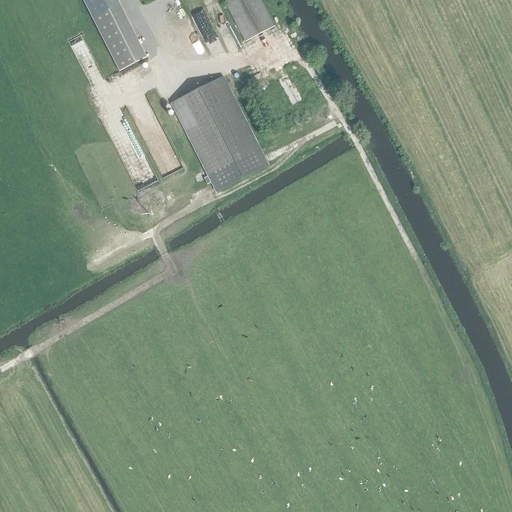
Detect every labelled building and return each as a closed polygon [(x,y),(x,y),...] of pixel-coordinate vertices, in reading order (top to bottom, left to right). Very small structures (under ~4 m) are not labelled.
[(116,0),(101,0),(87,8),(119,70),(146,56),(116,0)] [(222,0),(245,43),(275,27),(260,0),(222,0)] [(92,56),(83,36),(71,42),(80,61),(92,56)] [(289,120),(315,106),(313,103),(315,102),(294,62),(266,78),(289,120)] [(217,192),(269,166),(223,78),(172,104),(217,192)] [(147,158),(125,169),(138,194),(160,182),(147,158)]
